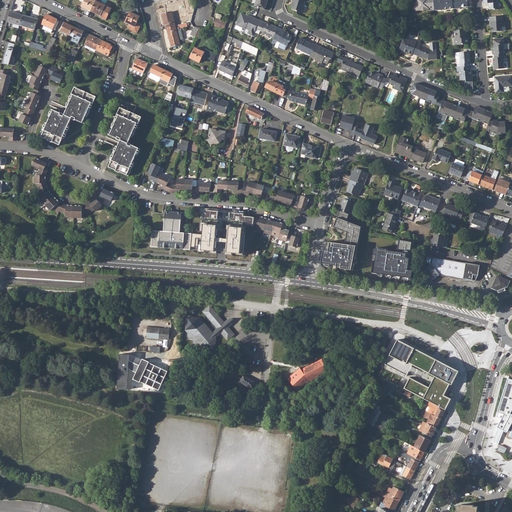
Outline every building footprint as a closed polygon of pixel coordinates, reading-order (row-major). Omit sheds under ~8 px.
[(85,0),(82,7),(91,11),(96,0),(85,0)] [(96,0),(91,11),(100,15),(102,16),(101,18),(106,20),(109,14),(108,14),(111,8),(99,2),(100,0),(96,0)] [(255,0),(254,6),(259,7),(264,9),(267,0),(255,0)] [(301,13),(305,0),(304,0),(292,0),(293,1),(294,1),(291,9),(297,10),(296,11),(301,13)] [(416,0),(413,10),(419,10),(421,9),(424,9),(428,9),(433,8),(432,0),(416,0)] [(433,10),(443,10),(443,9),(452,8),(451,0),(432,0),(433,8),(433,10)] [(451,0),(452,8),(452,9),(460,8),(460,7),(472,6),(471,0),(451,0)] [(481,0),(482,4),(487,3),(488,10),(493,9),(493,10),(498,10),(498,2),(493,3),(492,0),(481,0)] [(122,9),(119,14),(130,12),(138,11),(136,5),(122,9)] [(165,25),(166,28),(179,25),(191,22),(192,17),(178,21),(175,11),(161,14),(164,25),(165,25)] [(7,22),(19,25),(22,15),(10,12),(7,22)] [(139,17),(130,12),(126,22),(129,24),(128,26),(129,29),(137,33),(141,24),(137,22),(139,17)] [(43,25),(52,29),(57,19),(45,13),(41,24),(43,25)] [(256,29),(259,21),(250,16),(249,17),(241,13),(235,25),(244,29),(245,28),(249,30),(247,34),(253,36),(256,29)] [(19,25),(34,30),(38,20),(22,15),(19,25)] [(502,26),(502,16),(489,17),(489,23),(491,23),(491,32),(501,31),(501,26),(502,26)] [(256,29),(262,31),(262,32),(274,38),(278,28),(273,26),(273,27),(270,25),(259,21),(256,29)] [(60,31),(69,35),(73,27),(64,22),(60,31)] [(179,27),(179,25),(166,28),(172,47),(181,45),(179,41),(176,28),(179,27)] [(69,35),(79,40),(83,31),(73,27),(69,35)] [(191,35),(195,37),(199,30),(200,28),(195,27),(191,35)] [(284,50),(286,46),(288,42),(289,42),(291,36),(287,34),(284,32),(285,31),(278,28),(274,38),(271,43),(275,45),(277,41),(280,43),(278,47),(284,50)] [(466,38),(466,34),(467,34),(466,29),(458,30),(454,30),(455,39),(454,39),(454,46),(468,44),(467,38),(466,38)] [(84,44),(95,49),(100,39),(89,34),(84,44)] [(241,46),(242,46),(242,45),(243,42),(228,35),(226,42),(226,43),(229,44),(231,41),(236,44),(241,46)] [(45,51),(49,53),(55,39),(52,37),(46,49),(45,51)] [(311,44),(307,42),(307,43),(304,41),(305,40),(299,38),(296,44),(297,45),(295,48),(311,55),(315,45),(311,43),(311,44)] [(416,42),(403,38),(399,50),(412,55),(412,54),(419,57),(421,45),(421,42),(417,40),(416,42)] [(504,53),(503,38),(494,39),(495,47),(491,47),(492,54),(493,54),(503,53),(504,53)] [(100,39),(95,49),(107,55),(112,46),(110,46),(110,44),(100,39)] [(2,63),(8,64),(14,43),(8,42),(2,63)] [(241,49),(256,55),(258,49),(243,42),(242,45),(242,46),(241,49)] [(428,60),(437,59),(436,48),(435,48),(435,42),(429,43),(429,48),(421,45),(419,57),(419,58),(422,59),(423,58),(426,59),(428,59),(428,60)] [(43,46),(34,43),(32,47),(45,52),(45,51),(46,49),(43,48),(43,46)] [(314,60),(321,63),(322,62),(327,64),(329,60),(331,59),(333,53),(326,50),(325,51),(321,49),(321,48),(315,45),(311,55),(310,57),(315,59),(314,60)] [(190,58),(200,62),(204,52),(195,48),(190,58)] [(67,61),(73,64),(74,63),(75,60),(78,52),(72,49),(67,61)] [(460,58),(460,63),(456,64),(457,68),(470,67),(469,52),(459,53),(460,58)] [(493,69),(503,68),(502,58),(503,58),(503,53),(493,54),(493,58),(492,58),(493,69)] [(131,68),(142,73),(147,63),(136,58),(131,68)] [(359,66),(351,62),(351,61),(344,58),(341,64),(342,65),(340,69),(348,73),(349,72),(353,74),(354,76),(358,78),(363,67),(359,65),(359,66)] [(229,73),(232,75),(235,67),(223,61),(219,69),(224,71),(228,74),(229,73)] [(40,65),(35,76),(42,80),(45,73),(48,74),(52,66),(46,64),(44,67),(40,65)] [(243,71),(238,82),(248,88),(252,74),(244,70),(245,66),(241,64),(239,70),(243,71)] [(147,77),(158,82),(159,78),(163,70),(153,65),(147,77)] [(291,74),(298,76),(300,68),(294,65),(292,71),(291,74)] [(59,70),(52,66),(48,74),(52,75),(50,79),(60,83),(63,76),(57,73),(59,70)] [(471,82),(470,67),(457,68),(456,68),(457,72),(459,72),(459,81),(464,80),(465,82),(471,82)] [(0,76),(2,77),(1,84),(9,86),(11,76),(7,75),(8,71),(0,69),(0,70),(0,76)] [(163,70),(159,78),(168,82),(172,74),(163,70)] [(264,80),(266,71),(261,70),(260,73),(262,73),(261,75),(259,74),(258,78),(264,80)] [(365,82),(377,88),(378,86),(382,88),(386,81),(386,79),(382,77),(383,76),(377,73),(376,76),(369,72),(365,82)] [(392,88),(398,91),(397,92),(402,94),(406,82),(402,80),(403,78),(400,76),(399,79),(397,78),(397,75),(393,73),(390,79),(389,83),(388,84),(393,86),(392,88)] [(30,87),(35,89),(38,91),(40,87),(39,87),(42,80),(35,76),(33,75),(30,83),(31,83),(30,87)] [(508,87),(511,86),(511,78),(511,75),(494,77),(495,93),(508,92),(508,87)] [(322,78),(320,88),(321,89),(320,90),(327,91),(329,82),(322,78)] [(251,90),(258,94),(262,85),(258,83),(259,81),(255,79),(252,85),(254,86),(251,90)] [(266,87),(274,92),(278,84),(270,79),(266,87)] [(274,92),(283,96),(286,90),(286,87),(284,86),(285,83),(279,80),(278,84),(274,92)] [(420,97),(424,86),(415,83),(413,84),(410,91),(411,94),(420,97)] [(0,97),(1,98),(2,95),(6,96),(9,86),(1,84),(0,86),(0,97)] [(178,95),(190,98),(192,90),(193,89),(180,85),(178,95)] [(428,101),(432,89),(424,86),(420,97),(419,98),(428,101)] [(52,142),(59,145),(62,138),(64,139),(70,125),(69,125),(71,119),(76,121),(76,120),(84,123),(96,97),(75,87),(66,107),(67,108),(64,115),(52,109),(48,116),(50,117),(47,124),(46,123),(40,136),(48,140),(48,141),(52,142)] [(137,91),(151,97),(152,93),(138,87),(138,88),(137,91)] [(31,92),(28,99),(37,104),(38,103),(40,97),(42,97),(43,93),(38,91),(35,89),(33,93),(31,92)] [(311,109),(318,111),(321,99),(318,98),(320,92),(311,89),(309,98),(314,99),(311,109)] [(436,104),(438,99),(441,93),(432,89),(428,101),(436,104)] [(189,101),(204,105),(207,94),(192,90),(190,98),(189,101)] [(290,101),(306,105),(309,95),(300,92),(300,93),(292,91),(290,101)] [(163,102),(169,105),(172,94),(167,92),(163,102)] [(221,98),(211,95),(206,109),(211,111),(212,109),(225,114),(226,110),(230,111),(233,104),(221,100),(221,98)] [(26,107),(25,111),(34,115),(35,111),(34,111),(37,104),(28,99),(25,107),(26,107)] [(443,101),(441,106),(439,112),(447,115),(452,104),(443,101)] [(245,113),(260,120),(264,113),(245,104),(242,110),(245,111),(245,113)] [(452,104),(447,115),(455,118),(460,107),(452,104)] [(473,112),(471,118),(480,121),(484,109),(476,106),(473,112)] [(120,172),(128,176),(134,162),(133,161),(136,155),(138,156),(141,148),(128,143),(131,136),(133,137),(142,117),(120,107),(108,134),(117,138),(117,139),(121,141),(118,147),(116,146),(110,159),(112,160),(108,167),(116,170),(116,171),(119,173),(120,172)] [(460,107),(455,118),(464,122),(466,116),(468,110),(460,107)] [(484,109),(480,121),(488,124),(490,118),(492,113),(484,109)] [(322,123),(331,125),(334,113),(324,110),(322,123)] [(32,119),(34,115),(25,111),(23,114),(22,114),(18,121),(28,125),(31,118),(32,119)] [(350,135),(354,136),(358,119),(343,115),(339,127),(351,131),(350,135)] [(488,124),(486,130),(498,134),(499,121),(490,118),(488,124)] [(236,137),(242,138),(245,122),(239,121),(236,137)] [(499,121),(498,134),(503,134),(503,133),(506,132),(506,130),(510,130),(509,121),(499,121)] [(14,129),(3,128),(3,136),(9,137),(9,140),(17,141),(17,133),(13,133),(14,129)] [(258,138),(274,141),(276,132),(260,128),(258,138)] [(207,140),(210,145),(211,144),(212,143),(216,143),(218,143),(219,142),(221,139),(223,140),(224,132),(219,131),(217,131),(216,130),(210,129),(208,136),(210,138),(207,140)] [(292,148),(296,149),(299,137),(284,134),(282,146),(285,146),(292,148)] [(403,154),(410,156),(413,148),(413,146),(404,142),(405,138),(402,136),(396,151),(403,154)] [(160,146),(172,149),(174,141),(162,139),(160,146)] [(475,145),(491,151),(492,148),(476,142),(475,145)] [(306,156),(316,158),(318,146),(302,143),(300,153),(306,154),(306,156)] [(177,150),(187,152),(188,146),(181,144),(178,144),(177,150)] [(409,157),(423,162),(426,153),(413,148),(410,156),(409,157)] [(432,159),(437,162),(438,159),(442,150),(436,148),(432,159)] [(438,159),(447,163),(450,153),(442,150),(438,159)] [(40,169),(37,175),(46,175),(49,168),(45,167),(47,163),(36,158),(33,166),(40,169)] [(150,179),(157,182),(160,176),(157,174),(160,166),(153,163),(148,174),(152,175),(150,179)] [(450,173),(461,177),(465,166),(454,163),(450,173)] [(355,167),(354,171),(352,176),(351,176),(349,180),(362,184),(364,185),(369,172),(355,167)] [(482,174),(483,171),(474,167),(473,171),(469,170),(466,179),(479,184),(482,175),(482,174)] [(479,184),(494,190),(498,180),(482,174),(482,175),(479,184)] [(36,183),(39,190),(47,186),(46,183),(45,183),(46,175),(37,175),(35,175),(35,183),(36,183)] [(161,188),(171,193),(173,185),(168,183),(169,179),(160,175),(160,176),(157,182),(163,185),(161,188)] [(180,190),(184,190),(185,180),(177,179),(177,185),(173,185),(171,193),(180,193),(180,190)] [(188,194),(195,195),(196,187),(192,187),(193,180),(185,180),(184,190),(188,190),(188,194)] [(358,196),(362,184),(349,180),(348,183),(350,184),(347,192),(358,196)] [(403,188),(395,186),(393,185),(394,182),(389,180),(383,194),(398,200),(403,188)] [(222,189),(228,190),(228,181),(218,181),(218,185),(214,185),(213,192),(221,192),(222,189)] [(234,193),(242,194),(243,187),(238,186),(239,182),(228,181),(228,190),(234,190),(234,193)] [(249,192),(253,194),(256,184),(249,182),(247,188),(243,187),(242,194),(248,196),(249,192)] [(496,190),(505,194),(509,186),(499,182),(496,190)] [(200,187),(196,187),(195,195),(196,195),(203,195),(203,191),(210,192),(210,184),(200,183),(200,187)] [(264,186),(256,184),(253,194),(257,195),(256,199),(264,201),(266,193),(262,192),(264,186)] [(39,199),(44,205),(54,196),(48,191),(49,190),(47,186),(39,190),(41,197),(39,199)] [(99,191),(95,198),(101,204),(104,198),(111,201),(114,193),(104,188),(102,192),(99,191)] [(402,200),(418,206),(419,206),(423,195),(423,194),(419,192),(419,194),(406,189),(402,200)] [(279,201),(283,203),(286,193),(278,191),(276,197),(273,196),(271,203),(278,205),(279,201)] [(287,208),(293,210),(295,202),(292,202),(294,195),(286,193),(283,203),(288,204),(287,208)] [(423,195),(419,206),(422,207),(423,206),(436,212),(440,200),(427,195),(427,196),(423,195)] [(53,208),(59,211),(63,203),(59,202),(54,196),(44,205),(50,211),(53,208)] [(299,203),(295,202),(293,210),(300,212),(301,208),(306,210),(309,198),(301,196),(299,203)] [(89,202),(85,204),(88,212),(95,209),(96,211),(102,205),(101,204),(95,198),(89,203),(89,202)] [(339,210),(349,214),(353,202),(344,198),(339,210)] [(67,205),(63,203),(59,211),(62,213),(66,214),(66,218),(73,218),(74,206),(66,206),(67,205)] [(82,206),(74,206),(73,218),(82,218),(82,215),(88,212),(85,204),(82,205),(82,206)] [(443,214),(460,220),(464,211),(459,209),(460,208),(447,204),(443,214)] [(151,247),(190,250),(191,233),(180,233),(181,212),(166,211),(164,231),(153,231),(152,245),(151,247)] [(340,211),(337,218),(346,222),(349,214),(340,211)] [(383,229),(393,233),(399,217),(396,216),(392,215),(389,213),(383,229)] [(485,217),(475,213),(471,222),(481,226),(481,227),(485,228),(489,218),(485,216),(485,217)] [(253,227),(264,230),(267,219),(260,216),(259,219),(254,217),(253,227)] [(224,253),(245,254),(248,222),(199,218),(196,250),(218,252),(218,251),(224,252),(224,253)] [(341,269),(353,271),(356,256),(355,255),(356,246),(358,247),(361,227),(346,222),(337,218),(333,228),(344,232),(343,234),(347,236),(346,242),(333,241),(333,243),(326,242),(322,264),(333,265),(333,263),(342,265),(341,269)] [(263,233),(271,235),(275,222),(271,221),(271,220),(267,219),(264,230),(263,233)] [(496,238),(500,240),(502,236),(507,225),(500,222),(499,224),(497,223),(498,222),(492,220),(490,226),(491,226),(489,232),(494,234),(495,233),(497,235),(496,238)] [(271,235),(279,237),(283,224),(279,222),(279,223),(275,222),(271,235)] [(286,241),(287,238),(289,230),(286,229),(287,225),(283,224),(279,237),(278,239),(286,241)] [(431,245),(442,247),(445,234),(448,235),(449,230),(438,226),(437,233),(434,233),(433,241),(431,241),(431,245)] [(296,233),(289,230),(287,238),(289,239),(291,239),(289,245),(297,248),(300,237),(295,236),(296,233)] [(388,249),(377,248),(377,249),(375,260),(375,261),(374,261),(372,273),(378,274),(383,275),(386,275),(392,276),(395,276),(401,277),(404,277),(409,278),(411,278),(413,271),(410,270),(408,270),(409,265),(411,249),(412,242),(399,240),(398,247),(397,252),(395,252),(388,251),(388,249)] [(422,271),(429,282),(439,275),(468,280),(469,279),(476,280),(479,275),(480,265),(426,256),(425,264),(430,265),(422,271)] [(491,288),(497,290),(507,287),(510,281),(497,275),(491,288)] [(227,340),(234,335),(228,327),(233,322),(229,318),(224,322),(210,305),(202,311),(217,328),(211,333),(198,318),(187,317),(186,328),(189,332),(188,333),(188,337),(192,337),(192,336),(195,340),(194,340),(194,344),(198,344),(199,344),(202,347),(214,348),(215,337),(220,332),(227,340)] [(169,340),(170,329),(147,327),(146,338),(169,340)] [(403,388),(430,402),(439,407),(440,407),(447,410),(453,399),(448,396),(451,391),(454,385),(461,371),(400,339),(385,365),(394,369),(410,377),(403,388)] [(130,360),(130,354),(120,354),(117,389),(127,390),(129,369),(137,373),(134,379),(141,383),(141,382),(160,391),(169,371),(150,362),(151,361),(143,358),(140,365),(130,360)] [(296,369),(285,379),(295,391),(307,381),(323,371),(319,361),(301,369),(299,367),(296,369)] [(254,387),(255,385),(256,386),(257,384),(244,375),(243,377),(241,375),(239,378),(241,380),(240,381),(252,389),(254,389),(255,388),(254,387)] [(230,391),(235,383),(223,376),(218,384),(230,391)] [(511,379),(508,379),(495,416),(502,418),(497,427),(502,430),(505,424),(504,424),(506,419),(507,420),(510,414),(511,410),(511,379)] [(384,390),(390,393),(394,384),(389,381),(384,390)] [(435,411),(433,415),(441,419),(445,411),(439,408),(440,407),(439,407),(430,402),(428,406),(433,409),(433,410),(435,411)] [(367,423),(372,425),(380,410),(376,408),(367,423)] [(436,428),(441,419),(433,415),(431,414),(426,411),(424,414),(425,417),(428,419),(426,423),(428,424),(431,425),(436,428)] [(511,414),(510,414),(507,420),(506,419),(504,424),(505,424),(502,430),(506,432),(507,432),(508,430),(511,432),(509,436),(511,437),(511,414)] [(431,425),(428,424),(426,427),(422,425),(419,431),(431,438),(436,428),(431,425)] [(418,440),(414,447),(417,448),(425,452),(430,442),(420,436),(418,440)] [(413,446),(408,454),(412,456),(421,460),(425,452),(417,448),(414,447),(413,446)] [(410,460),(412,456),(408,454),(406,453),(401,450),(399,454),(408,459),(406,462),(409,464),(407,467),(415,471),(419,463),(412,459),(411,460),(410,460)] [(378,462),(389,468),(393,460),(394,459),(383,453),(378,462)] [(403,476),(411,479),(415,471),(407,467),(403,476)] [(373,486),(382,491),(383,488),(372,483),(369,488),(371,489),(373,486)] [(391,496),(400,501),(404,492),(394,487),(390,495),(391,496)] [(350,505),(354,507),(359,498),(354,496),(350,505)] [(381,507),(386,510),(387,506),(395,510),(400,501),(391,496),(386,504),(383,502),(380,507),(381,507)]
